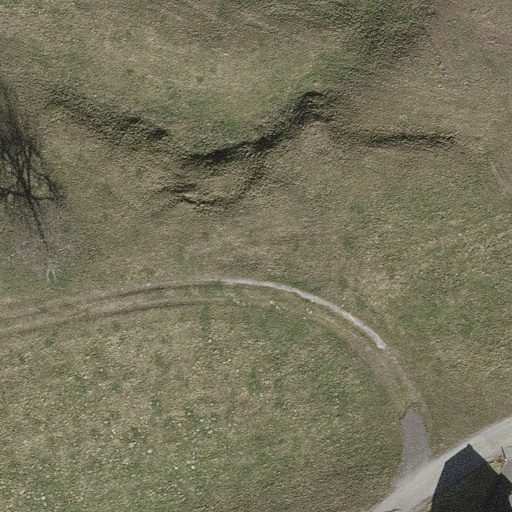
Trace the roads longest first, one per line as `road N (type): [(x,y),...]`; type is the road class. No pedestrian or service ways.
road 1 (track): [(421,490),(411,409),(353,334),(304,306),(209,294),(0,329)]
road 2 (unclassified): [(397,511),(511,438)]
